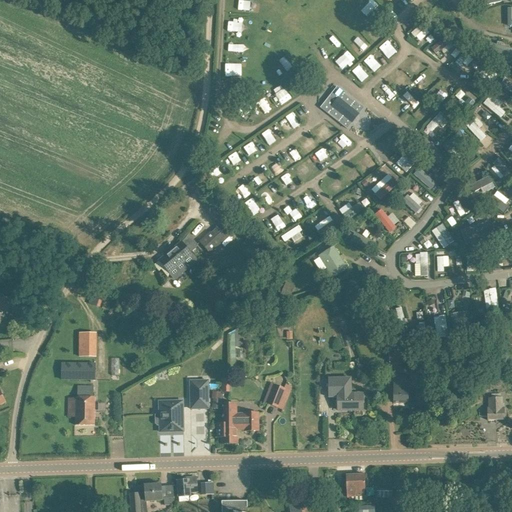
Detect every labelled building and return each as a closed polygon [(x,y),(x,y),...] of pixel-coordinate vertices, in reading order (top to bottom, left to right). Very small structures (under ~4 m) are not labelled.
[(242,34),(242,25),(232,24),(231,34),(242,34)] [(419,25),(412,33),(421,41),(428,33),(419,25)] [(432,48),(437,54),(439,52),(447,61),(453,56),(450,53),(456,48),(446,36),(432,48)] [(381,50),(389,58),(396,50),(388,43),(381,50)] [(230,53),(241,53),(241,44),(230,44),(230,53)] [(451,54),(455,58),(460,51),(456,48),(451,54)] [(457,60),(466,68),(475,57),(467,50),(457,60)] [(376,52),(369,62),(378,69),(385,59),(376,52)] [(292,91),(297,88),(293,78),(287,81),(292,91)] [(274,100),(283,96),(280,86),(270,90),(274,100)] [(336,87),(319,109),(346,130),(351,124),(352,124),(359,116),(358,115),(363,109),(336,87)] [(498,116),(502,110),(489,102),(485,108),(498,116)] [(442,111),(426,126),(433,134),(449,119),(442,111)] [(481,141),(488,135),(476,121),(469,128),(481,141)] [(265,132),(270,140),(278,135),(273,127),(265,132)] [(462,130),(443,144),(451,155),(470,142),(462,130)] [(322,160),(328,157),(325,149),(319,152),(322,160)] [(397,163),(407,172),(417,160),(408,152),(397,163)] [(236,154),(229,159),(233,165),(240,161),(236,154)] [(500,156),(491,163),(501,178),(510,171),(500,156)] [(440,186),(424,171),(418,177),(434,192),(440,186)] [(372,189),(382,200),(399,183),(389,173),(372,189)] [(482,192),(495,187),(491,176),(478,181),(482,192)] [(452,199),(460,216),(471,211),(464,194),(452,199)] [(350,203),(339,209),(342,214),(353,207),(350,203)] [(394,212),(389,216),(383,208),(376,214),(390,231),(402,222),(394,212)] [(314,226),(320,235),(336,224),(330,216),(314,226)] [(487,221),(461,230),(466,244),(492,235),(487,221)] [(199,242),(210,254),(232,233),(221,222),(215,227),(216,228),(211,233),(210,232),(199,242)] [(442,248),(454,242),(444,223),(432,230),(442,248)] [(284,241),(292,237),(294,241),(304,236),(298,226),(281,236),(284,241)] [(370,250),(374,241),(355,232),(351,241),(370,250)] [(159,261),(170,274),(177,269),(181,274),(188,268),(184,263),(193,255),(190,252),(198,245),(190,235),(159,261)] [(322,272),(329,268),(334,276),(349,268),(337,247),(315,259),(322,272)] [(428,267),(428,252),(421,252),(421,259),(415,259),(415,263),(411,263),(411,275),(422,275),(423,267),(428,267)] [(449,256),(435,256),(436,270),(450,269),(449,256)] [(485,309),(499,308),(498,288),(484,289),(485,309)] [(99,307),(101,299),(103,294),(99,293),(94,291),(89,304),(99,307)] [(0,322),(7,309),(9,310),(13,302),(0,295),(0,322)] [(454,331),(471,329),(470,311),(452,312),(454,331)] [(447,316),(435,317),(438,338),(450,337),(447,316)] [(414,323),(416,336),(427,334),(426,322),(414,323)] [(98,357),(98,332),(80,332),(79,356),(98,357)] [(390,363),(405,362),(404,350),(388,352),(390,363)] [(95,380),(95,364),(62,363),(62,380),(95,380)] [(394,376),(394,383),(394,403),(408,403),(408,375),(394,376)] [(223,378),(222,391),(230,391),(230,378),(223,378)] [(363,410),(362,394),(351,394),(351,378),(329,379),(329,398),(330,398),(330,396),(338,396),(338,410),(363,410)] [(190,381),(191,409),(209,409),(208,381),(190,381)] [(285,388),(275,384),(267,405),(277,409),(285,388)] [(75,407),(76,425),(95,425),(94,397),(92,397),(92,386),(76,386),(77,398),(75,398),(75,399),(67,399),(67,407),(75,407)] [(487,408),(488,416),(488,420),(489,420),(504,420),(504,408),(502,408),(502,398),(489,398),(489,408),(487,408)] [(222,407),(223,402),(221,402),(221,400),(212,399),(211,408),(220,409),(220,406),(222,407)] [(160,425),(160,432),(183,431),(183,401),(159,402),(160,413),(157,413),(155,415),(156,424),(157,425),(160,425)] [(224,424),(218,424),(218,437),(222,437),(222,444),(237,444),(237,430),(257,430),(257,414),(236,414),(236,404),(224,405),(224,424)] [(346,475),(346,480),(347,496),(363,496),(363,491),(365,490),(365,474),(346,475)] [(178,481),(178,486),(178,489),(178,496),(179,503),(190,502),(190,495),(191,495),(191,492),(197,492),(196,477),(188,478),(188,480),(178,481)] [(131,494),(132,506),(132,511),(146,511),(146,501),(164,500),(163,486),(161,486),(161,484),(145,485),(145,494),(139,494),(139,493),(131,494)] [(301,511),(300,499),(289,500),(290,511),(301,511)] [(222,502),(222,511),(247,511),(247,501),(222,502)]
